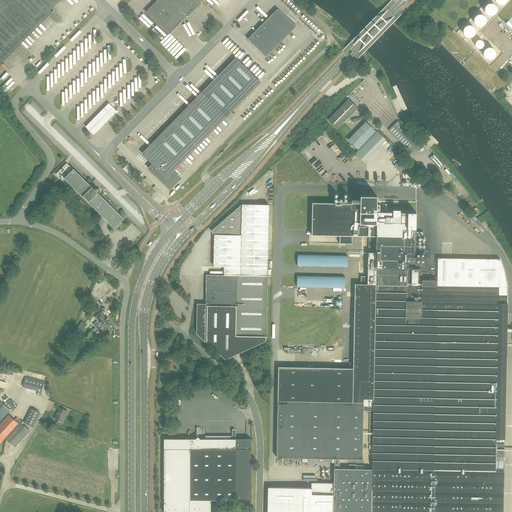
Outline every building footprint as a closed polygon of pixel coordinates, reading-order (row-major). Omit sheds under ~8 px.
[(0,0),(0,63),(14,77),(67,24),(43,0),(0,0)] [(186,15),(188,17),(202,3),(199,1),(200,0),(157,0),(146,12),(167,33),(186,15)] [(490,3),(487,4),(485,6),(484,8),(484,10),(485,13),(487,14),(489,15),(491,15),(493,15),(495,14),(496,12),(496,10),(496,8),(496,6),(494,5),(492,4),(490,3)] [(296,26),(277,9),(248,39),(266,57),(296,26)] [(481,14),(478,14),(476,16),(474,18),(474,20),(475,22),(476,24),(478,25),(480,26),(482,26),(484,25),(485,23),(486,22),(486,19),(486,17),(485,15),(483,14),(481,14)] [(469,25),(466,26),(464,28),(463,30),(463,32),(464,35),(466,36),(468,37),(470,37),(472,37),(474,36),(475,34),(475,32),(475,30),(474,28),(473,26),(471,25),(469,25)] [(480,40),(478,41),(476,42),(475,43),(475,45),(476,47),(477,48),(478,49),(480,49),(481,49),(482,48),(483,47),(484,45),(484,44),(484,42),(483,41),(481,40),(480,40)] [(490,48),(487,49),(485,51),(484,53),(484,55),(485,57),(486,59),(488,60),(490,60),(493,59),(494,58),(495,57),(496,55),(496,53),(495,51),(494,49),(492,48),(490,48)] [(162,134),(149,147),(142,153),(153,164),(148,168),(150,169),(165,185),(168,187),(179,176),(176,174),(172,170),(226,116),(259,81),(260,82),(260,81),(236,58),(202,93),(202,92),(202,93),(162,134)] [(14,78),(8,72),(1,80),(7,86),(14,78)] [(349,99),(328,120),(329,121),(329,120),(337,128),(337,129),(344,122),(345,123),(352,120),(353,121),(363,118),(363,117),(361,118),(360,117),(361,117),(361,116),(360,117),(357,108),(357,107),(349,100),(349,99)] [(117,111),(109,104),(86,127),(93,135),(117,111)] [(389,130),(391,132),(412,153),(416,148),(419,151),(423,146),(397,121),(389,130)] [(348,140),(358,149),(375,131),(366,122),(355,133),(348,140)] [(440,168),(444,164),(434,153),(429,157),(440,168)] [(67,163),(56,174),(56,175),(66,184),(68,182),(98,212),(102,215),(102,218),(109,225),(112,228),(114,227),(115,228),(124,219),(120,214),(98,193),(98,191),(98,189),(94,189),(77,173),(67,163)] [(443,186),(440,189),(443,192),(443,191),(448,195),(450,193),(443,186)] [(268,487),(267,511),(502,511),(504,471),(504,468),(503,468),(495,468),(495,461),(503,461),(504,461),(504,444),(496,444),(496,439),(504,439),(505,396),(506,342),(506,331),(511,331),(511,329),(506,329),(507,303),(506,303),(507,287),(504,271),(500,259),(451,259),(437,258),(437,269),(437,286),(436,286),(436,278),(422,278),(422,283),(420,283),(421,269),(407,269),(407,261),(415,261),(415,253),(424,253),(425,248),(415,248),(415,237),(415,236),(422,236),(422,231),(415,231),(416,213),(377,212),(377,210),(379,210),(379,204),(377,204),(377,196),(360,195),(360,199),(352,199),(352,203),(332,203),(312,202),(311,235),(331,235),(339,235),(339,243),(352,243),(352,236),(368,236),(368,242),(368,252),(368,275),(361,275),(361,283),(355,283),(355,298),(353,362),(353,366),(349,366),(332,366),(327,366),(279,365),(278,413),(276,457),(302,458),(307,458),(310,458),(321,459),(332,459),(335,459),(334,463),(334,465),(334,468),(334,473),(334,483),(311,483),(311,488),(268,487)] [(224,266),(224,275),(267,276),(269,205),(242,205),(214,227),(211,230),(214,235),(213,266),(224,266)] [(347,257),(297,255),(296,266),(346,267),(347,257)] [(267,276),(224,275),(206,275),(206,305),(206,306),(236,306),(236,336),(266,337),(267,276)] [(346,278),(296,276),(296,287),(346,288),(346,278)] [(236,306),(206,306),(206,305),(198,305),(198,333),(206,341),(225,360),(233,356),(236,355),(240,353),(266,341),(266,337),(236,336),(236,306)] [(107,317),(105,315),(105,314),(104,312),(103,312),(103,311),(95,317),(98,320),(93,324),(95,327),(107,317)] [(97,329),(102,326),(104,329),(112,323),(111,323),(112,322),(110,320),(109,320),(107,317),(95,327),(97,329)] [(86,336),(80,334),(77,341),(83,343),(86,336)] [(25,377),(22,387),(37,391),(36,394),(41,395),(44,382),(25,377)] [(9,398),(4,404),(12,411),(18,405),(9,398)] [(24,422),(32,426),(39,412),(31,408),(24,422)] [(55,419),(63,422),(67,411),(59,408),(55,419)] [(14,420),(9,415),(0,424),(0,442),(1,443),(5,438),(15,447),(30,431),(20,421),(20,420),(16,417),(14,420)] [(240,500),(251,500),(251,447),(251,439),(200,439),(198,436),(196,439),(175,439),(167,439),(164,439),(163,511),(210,511),(211,500),(240,500)]
